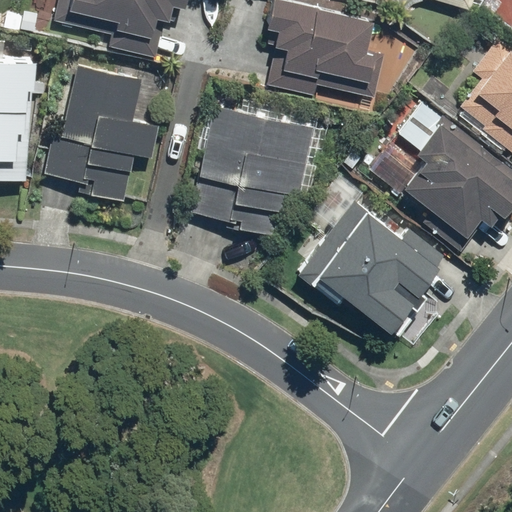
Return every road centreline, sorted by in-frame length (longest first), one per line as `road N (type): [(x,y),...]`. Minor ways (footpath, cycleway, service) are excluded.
road 1 (residential): [(0,265),(122,280),(193,306),(260,344),(418,459)]
road 2 (tertiary): [(418,459),(511,343)]
